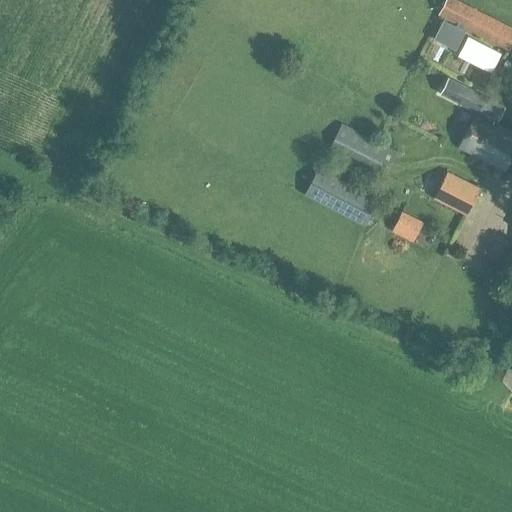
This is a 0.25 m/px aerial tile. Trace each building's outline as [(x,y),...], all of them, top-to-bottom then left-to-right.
[(511,26),(457,0),(446,0),(440,14),(510,49),(511,45),(511,26)] [(466,31),(444,20),(434,40),(456,51),(466,31)] [(468,36),(458,56),(491,73),(501,53),(468,36)] [(449,78),(442,93),(460,102),(461,100),(471,105),(469,107),(478,111),(460,146),(505,169),(511,155),(511,131),(496,124),(506,104),(487,94),(487,95),(468,85),(467,87),(449,78)] [(398,151),(343,123),(331,147),(386,175),(398,151)] [(305,196),(364,226),(379,199),(319,169),(305,196)] [(481,187),(447,169),(434,196),(467,215),(481,187)] [(414,243),(424,222),(402,211),(392,232),(414,243)]
